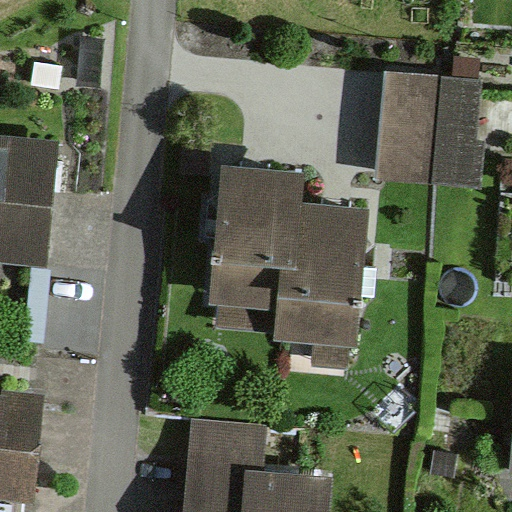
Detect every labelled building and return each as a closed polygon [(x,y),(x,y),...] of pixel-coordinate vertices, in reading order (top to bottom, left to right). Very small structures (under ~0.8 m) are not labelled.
[(482,83),(386,78),(380,176),(476,182),(482,83)] [(46,141),(0,137),(0,257),(38,261),(46,141)] [(218,313),(281,317),(285,247),(295,247),(298,197),(300,165),(228,160),(218,313)] [(360,201),(298,197),(295,247),(285,247),(281,317),(280,324),(318,326),(316,353),(350,355),(360,201)] [(35,397),(0,394),(0,491),(29,494),(35,397)] [(268,423),(192,415),(182,511),(329,511),(333,468),(264,461),(268,423)]
